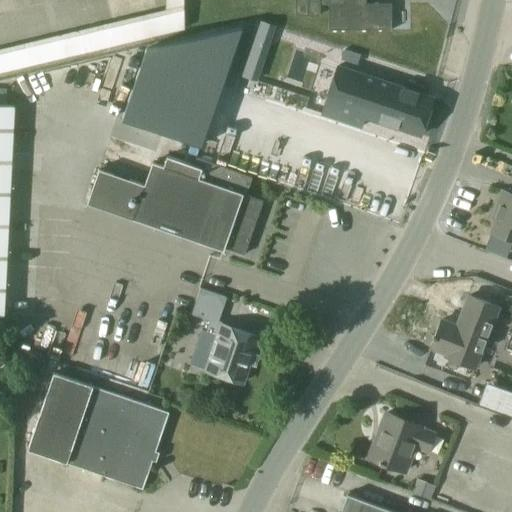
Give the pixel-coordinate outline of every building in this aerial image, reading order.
[(0,76),(187,34),(186,0),(165,0),(166,13),(0,51),(0,76)] [(295,0),(296,16),(320,16),(320,5),(329,5),(329,30),(390,30),(390,31),(392,31),(391,3),(362,4),(361,0),(295,0)] [(258,20),(253,33),(270,38),(274,26),(258,20)] [(241,26),(145,49),(121,120),(201,146),(241,26)] [(256,80),(260,67),(244,61),(239,74),(256,80)] [(433,98),(338,66),(322,113),(361,127),(364,117),(421,136),(433,98)] [(222,146),(361,187),(374,143),(235,102),(222,146)] [(0,314),(4,315),(14,105),(0,104),(0,314)] [(99,169),(87,204),(223,251),(224,248),(244,255),(263,201),(246,195),(251,178),(211,164),(205,181),(198,178),(201,171),(163,158),(161,165),(152,162),(144,185),(99,169)] [(511,194),(502,191),(492,218),(495,219),(491,231),(511,239),(511,194)] [(227,298),(201,288),(191,315),(210,322),(206,332),(218,336),(206,370),(242,383),(258,337),(218,323),(227,298)] [(499,308),(468,296),(456,326),(441,320),(431,348),(446,354),(446,356),(475,367),(499,308)] [(132,442),(145,404),(53,373),(27,450),(119,481),(124,465),(130,462),(133,454),(124,451),(128,441),(132,442)] [(478,405),(511,418),(511,392),(487,382),(478,405)] [(169,412),(145,404),(132,442),(128,441),(124,451),(133,454),(130,462),(124,465),(119,481),(143,489),(169,412)] [(422,427),(386,413),(379,431),(382,432),(372,459),(405,472),(415,447),(427,452),(434,433),(422,428),(422,427)] [(415,480),(411,493),(429,500),(433,487),(415,480)] [(394,511),(347,494),(340,511),(394,511)]
